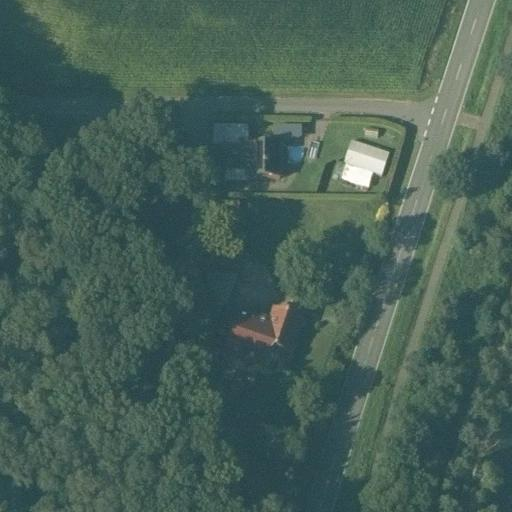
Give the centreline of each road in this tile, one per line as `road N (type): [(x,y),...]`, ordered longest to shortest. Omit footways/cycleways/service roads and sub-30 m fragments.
road 1 (unclassified): [(0,95),(41,106),(443,116)]
road 2 (secondary): [(318,511),(443,116)]
road 3 (track): [(0,219),(42,203),(76,145),(81,106)]
road 4 (secondary): [(443,116),(481,0)]
